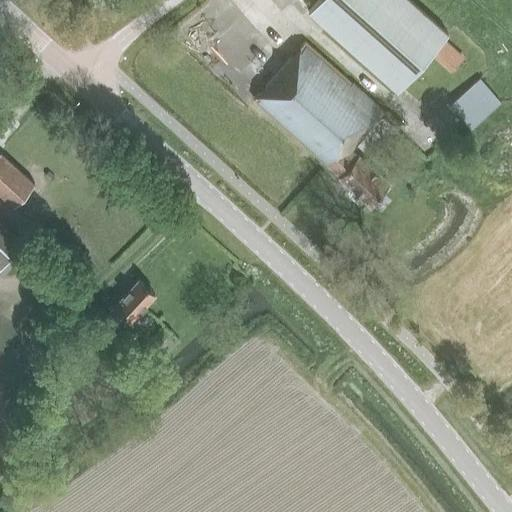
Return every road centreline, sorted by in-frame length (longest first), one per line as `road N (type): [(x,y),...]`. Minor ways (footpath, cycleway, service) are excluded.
road 1 (secondary): [(504,511),(366,348),(82,84)]
road 2 (unclassified): [(82,84),(172,0)]
